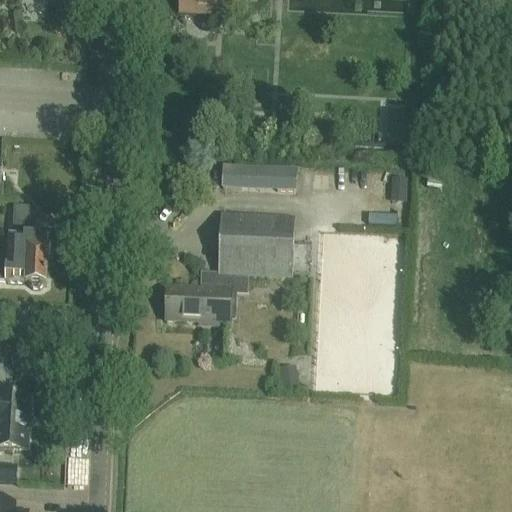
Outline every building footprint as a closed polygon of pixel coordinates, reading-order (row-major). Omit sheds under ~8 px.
[(246,21),(247,0),(179,0),(179,16),(211,17),(211,20),(246,21)] [(359,142),(398,144),(401,70),(362,69),(359,142)] [(223,168),(222,190),(296,194),(297,172),(223,168)] [(31,226),(35,226),(35,210),(14,209),(12,239),(9,239),(8,269),(0,268),(0,283),(6,283),(6,284),(25,285),(25,288),(46,289),(47,264),(48,264),(49,252),(48,252),(48,241),(30,240),(31,226)] [(231,296),(248,297),(248,279),(292,281),(294,220),(221,217),(218,275),(200,275),(199,290),(165,289),(164,324),(198,325),(198,328),(230,329),(231,296)] [(484,326),(510,313),(496,287),(487,292),(489,297),(476,303),(482,313),(478,316),(484,326)] [(29,400),(0,398),(0,451),(26,453),(29,400)]
